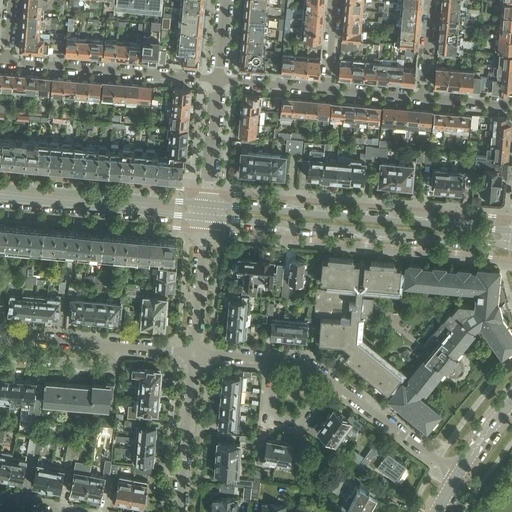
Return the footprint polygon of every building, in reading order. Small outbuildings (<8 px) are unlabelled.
[(24,11),(44,12),(45,7),(52,7),(53,3),(25,0),(24,5),(23,6),(23,9),(24,10),(24,11)] [(114,0),(114,8),(114,10),(130,11),(130,0),(114,0)] [(130,0),(130,11),(145,13),(146,0),(130,0)] [(146,0),(145,13),(162,14),(163,0),(146,0)] [(304,0),(304,8),(325,10),(325,0),(304,0)] [(345,0),(345,8),(366,10),(367,0),(366,0),(345,0)] [(502,14),(511,14),(511,1),(500,1),(499,6),(502,6),(502,14)] [(392,3),(391,6),(401,7),(400,13),(421,15),(422,5),(398,3),(392,2),(392,3)] [(245,15),(268,17),(269,6),(246,4),(246,5),(245,6),(245,9),(245,11),(245,15)] [(441,17),(462,18),(462,12),(466,12),(467,8),(442,6),(442,12),(441,12),(441,15),(441,16),(441,17)] [(180,18),(202,20),(203,16),(204,14),(204,12),(203,10),(203,9),(181,7),(180,18)] [(325,10),(304,8),(303,18),(324,20),(325,10)] [(366,10),(345,8),(344,18),(365,20),(366,10)] [(23,20),(51,22),(51,18),(44,18),(44,12),(24,11),(23,12),(23,15),(23,16),(23,20)] [(396,24),(420,26),(421,15),(400,13),(399,20),(397,20),(396,24)] [(501,26),(511,26),(511,14),(502,14),(499,13),(498,18),(501,18),(501,26)] [(244,22),(244,26),(267,28),(268,17),(245,15),(245,16),(244,17),(244,20),(244,22)] [(440,27),(465,29),(472,30),(472,26),(461,25),(462,18),(441,17),(441,18),(440,19),(440,21),(441,22),(440,27)] [(179,29),(201,31),(202,27),(203,25),(203,22),(202,20),(180,18),(179,29)] [(302,28),(323,30),(324,20),(303,18),(302,28)] [(343,28),(364,30),(365,20),(344,18),(343,28)] [(51,22),(23,20),(23,25),(22,26),(21,28),(22,30),(42,32),(43,27),(50,27),(51,22)] [(142,60),(142,61),(150,62),(155,63),(159,63),(159,62),(161,50),(159,50),(161,22),(152,21),(151,36),(144,35),(142,60)] [(420,26),(396,24),(396,28),(399,28),(398,35),(419,36),(420,26)] [(243,37),(266,39),(267,28),(244,26),(244,27),(243,28),(242,31),(243,33),(243,37)] [(499,38),(511,39),(511,26),(501,26),(500,34),(497,33),(497,38),(499,38)] [(439,37),(439,38),(460,40),(461,34),(464,34),(465,29),(440,27),(440,33),(439,34),(439,36),(439,37)] [(323,30),(302,28),(301,39),(322,40),(323,30)] [(364,30),(343,28),(342,39),(363,40),(364,30)] [(179,29),(178,40),(200,41),(201,38),(202,36),(202,33),(201,31),(179,29)] [(21,40),(49,43),(55,43),(55,39),(42,38),(42,32),(22,30),(22,31),(21,32),(21,34),(22,36),(21,40)] [(419,36),(398,35),(398,41),(395,41),(394,45),(418,47),(419,36)] [(77,54),(79,37),(67,36),(67,44),(66,53),(66,54),(70,54),(72,55),(75,55),(77,54)] [(91,39),(79,37),(77,54),(82,55),(84,56),(87,56),(89,55),(91,39)] [(242,48),(265,50),(266,39),(243,37),(243,38),(242,39),(242,42),(242,44),(242,48)] [(460,40),(439,38),(439,39),(438,40),(438,43),(439,44),(438,49),(451,50),(456,50),(463,51),(463,47),(460,46),(460,40)] [(511,39),(499,38),(499,46),(496,45),(495,50),(511,51),(511,39)] [(91,39),(89,55),(95,56),(96,57),(99,57),(101,57),(102,57),(103,40),(91,39)] [(116,58),(117,40),(105,39),(104,57),(105,57),(106,58),(109,58),(111,57),(116,58)] [(49,43),(21,40),(21,41),(20,42),(20,44),(21,46),(20,50),(49,53),(49,43)] [(117,40),(116,58),(118,59),(121,59),(123,59),(128,59),(130,41),(117,40)] [(183,51),(199,53),(200,53),(200,49),(201,47),(201,44),(200,42),(200,41),(178,40),(177,51),(183,51)] [(130,41),(128,59),(130,60),(133,60),(135,60),(140,60),(141,42),(130,41)] [(341,50),(354,51),(355,42),(342,41),(341,50)] [(241,55),(241,59),(264,61),(265,50),(242,48),(241,50),(241,53),(241,55)] [(199,53),(183,51),(182,65),(198,66),(198,65),(200,64),(200,60),(198,59),(199,53)] [(484,64),(494,65),(511,66),(511,53),(499,52),(498,61),(485,60),(484,64)] [(281,73),(294,74),(296,54),(283,53),(281,73)] [(377,81),(379,59),(379,54),(374,53),(374,62),(366,61),(364,80),(365,80),(366,81),(370,81),(371,81),(377,81)] [(296,54),(294,74),(306,76),(308,55),(296,54)] [(308,55),(306,76),(319,77),(321,57),(308,55)] [(264,61),(241,59),(240,59),(239,68),(241,70),(264,72),(265,61),(264,61)] [(351,79),(353,60),(341,59),(339,78),(340,78),(341,79),(345,79),(346,78),(351,79)] [(391,64),(391,60),(379,59),(377,81),(382,82),(383,82),(387,83),(388,82),(389,82),(391,64)] [(391,59),(391,60),(391,64),(389,82),(395,82),(396,83),(399,84),(400,83),(402,83),(404,65),(397,65),(397,60),(391,59)] [(366,61),(353,60),(351,79),(357,79),(358,80),(362,80),(363,80),(364,80),(366,61)] [(461,69),(460,88),(465,89),(467,90),(469,90),(471,89),(474,89),(474,90),(480,91),(481,77),(473,76),(474,70),(466,70),(466,65),(462,64),(461,69)] [(404,65),(402,83),(408,83),(409,85),(412,85),(413,84),(415,84),(416,66),(404,65)] [(488,78),(493,78),(497,78),(511,79),(511,66),(494,65),(494,73),(489,72),(488,78)] [(447,87),(449,68),(436,67),(434,86),(439,87),(439,86),(440,86),(442,88),(444,88),(446,87),(447,87)] [(461,69),(449,68),(447,87),(452,87),(454,89),(457,89),(459,88),(460,88),(461,69)] [(1,91),(13,92),(14,74),(2,73),(1,91)] [(13,92),(25,93),(26,75),(14,74),(13,92)] [(25,93),(37,94),(39,76),(26,75),(25,93)] [(39,76),(37,94),(49,95),(51,77),(39,76)] [(51,96),(63,97),(65,79),(64,79),(63,78),(60,78),(58,79),(53,78),(51,96)] [(65,79),(63,97),(76,98),(77,80),(72,80),(70,79),(67,78),(66,79),(65,79)] [(511,79),(497,78),(493,78),(492,92),(511,94),(511,93),(511,79)] [(76,98),(87,99),(89,81),(88,81),(87,80),(84,80),(82,81),(77,80),(76,98)] [(89,81),(87,99),(99,100),(100,82),(96,82),(94,81),(92,80),(90,81),(89,81)] [(102,100),(114,101),(115,83),(103,81),(102,100)] [(115,83),(114,101),(126,102),(127,84),(115,83)] [(139,85),(127,84),(126,102),(138,103),(139,85)] [(139,85),(138,103),(150,104),(151,86),(139,85)] [(172,100),(190,102),(191,89),(173,88),(172,100)] [(242,109),(261,111),(262,96),(245,94),(245,98),(244,98),(244,101),(242,101),(240,103),(240,107),(242,109)] [(281,115),(293,116),(295,99),(282,98),(281,115)] [(293,116),(305,117),(306,100),(295,99),(293,116)] [(171,113),(189,115),(190,102),(172,100),(171,108),(168,108),(167,113),(171,113)] [(305,117),(317,118),(319,101),(306,100),(305,117)] [(319,101),(317,118),(324,119),(323,124),(329,124),(330,102),(319,101)] [(343,120),(345,104),(343,103),(342,103),(339,103),(338,103),(332,102),(331,121),(335,122),(336,120),(343,120)] [(156,103),(152,103),(151,111),(163,112),(163,108),(155,107),(156,103)] [(345,104),(343,120),(351,121),(351,123),(355,124),(357,104),(351,104),(350,103),(347,103),(346,104),(345,104)] [(368,123),(369,106),(368,106),(366,105),(364,105),(362,105),(357,104),(355,124),(360,124),(360,122),(368,123)] [(369,106),(368,123),(375,123),(375,125),(380,126),(381,107),(375,106),(374,106),(372,105),(370,106),(369,106)] [(382,126),(394,127),(396,107),(383,106),(382,126)] [(396,107),(394,127),(406,128),(408,108),(396,107)] [(420,110),(408,108),(406,128),(406,137),(410,138),(411,129),(418,129),(420,110)] [(241,121),(260,123),(261,111),(242,109),(241,121)] [(420,110),(418,129),(431,130),(432,111),(420,110)] [(433,129),(445,130),(446,113),(444,113),(442,112),(440,112),(434,112),(433,129)] [(171,113),(170,125),(188,127),(189,115),(171,113)] [(445,130),(457,131),(458,114),(446,113),(445,130)] [(458,114),(457,131),(468,132),(470,115),(464,114),(462,113),(460,114),(458,114)] [(478,128),(480,115),(474,114),(472,127),(478,128)] [(492,130),(511,132),(511,120),(510,117),(493,116),(492,130)] [(260,123),(241,121),(239,123),(238,127),(240,130),(239,134),(247,134),(246,141),(257,142),(258,136),(260,123)] [(136,125),(127,124),(127,132),(135,133),(136,125)] [(170,140),(187,142),(187,136),(188,135),(189,132),(188,131),(188,129),(168,128),(167,135),(171,135),(170,140)] [(488,134),(487,142),(509,144),(511,132),(492,130),(492,134),(488,134)] [(4,138),(1,161),(2,161),(2,162),(8,163),(8,162),(13,162),(15,139),(4,138)] [(286,150),(287,150),(286,153),(292,153),(292,152),(302,153),(303,140),(287,138),(286,150)] [(15,139),(13,162),(14,162),(14,163),(20,164),(20,163),(25,163),(27,140),(15,139)] [(39,141),(27,140),(25,163),(26,163),(26,164),(32,165),(32,164),(37,164),(39,141)] [(49,165),(51,143),(46,143),(47,140),(39,140),(39,141),(37,164),(38,164),(38,165),(44,166),(44,165),(49,165)] [(174,153),(184,154),(186,154),(186,153),(186,148),(187,147),(188,144),(187,143),(187,142),(170,140),(169,140),(168,147),(170,147),(169,152),(174,153)] [(51,141),(51,143),(49,165),(50,165),(50,166),(56,167),(56,166),(61,166),(63,144),(58,144),(59,141),(51,141)] [(63,144),(61,166),(62,166),(61,167),(68,168),(68,167),(73,167),(75,145),(70,145),(70,142),(63,142),(63,144)] [(313,179),(322,180),(324,159),(324,157),(318,156),(319,148),(319,143),(305,142),(304,153),(310,153),(308,178),(313,178),(313,179)] [(486,156),(489,156),(508,158),(509,144),(487,142),(486,156)] [(75,145),(73,167),(74,168),(73,169),(79,169),(80,168),(85,169),(87,146),(82,146),(82,144),(75,143),(75,145)] [(97,170),(99,147),(94,147),(94,145),(87,144),(87,146),(85,169),(86,169),(86,170),(92,170),(92,169),(97,170)] [(99,145),(99,147),(97,170),(98,170),(98,171),(103,171),(104,170),(109,171),(111,148),(106,148),(106,146),(99,145)] [(351,159),(351,161),(350,183),(358,183),(358,182),(364,183),(366,158),(372,158),(373,146),(367,145),(366,153),(361,153),(361,160),(351,159)] [(111,146),(111,148),(109,171),(110,171),(109,172),(115,172),(115,171),(120,172),(122,150),(118,149),(118,147),(111,146)] [(123,147),(122,150),(120,172),(121,172),(121,173),(127,173),(127,172),(133,173),(135,151),(130,150),(130,148),(123,147)] [(135,151),(133,173),(134,173),(133,174),(139,174),(140,173),(145,174),(147,152),(142,151),(142,149),(135,148),(135,151)] [(147,149),(147,152),(145,174),(145,175),(151,176),(151,175),(157,175),(158,156),(158,153),(154,152),(154,150),(147,149)] [(416,161),(424,162),(425,150),(417,150),(416,161)] [(425,150),(424,162),(424,163),(431,163),(431,155),(435,156),(436,151),(425,150)] [(240,174),(255,176),(256,153),(242,151),(241,164),(240,164),(240,167),(241,168),(240,174)] [(158,156),(157,175),(157,176),(163,177),(163,176),(168,176),(169,161),(173,161),(174,153),(169,152),(169,156),(158,156)] [(169,161),(168,176),(171,176),(171,177),(180,178),(180,177),(182,177),(183,176),(183,177),(183,175),(182,174),(184,154),(174,153),(173,161),(169,161)] [(272,154),(256,153),(255,176),(270,177),(272,154)] [(272,154),(270,177),(284,178),(285,171),(286,171),(286,168),(285,168),(286,155),(272,154)] [(467,172),(475,173),(477,155),(469,155),(467,172)] [(489,156),(486,156),(477,155),(476,164),(485,165),(484,180),(482,180),(481,193),(480,196),(486,196),(496,197),(496,193),(500,193),(501,185),(502,170),(499,169),(499,164),(489,163),(489,156)] [(324,159),(322,180),(327,181),(327,182),(336,183),(338,160),(324,159)] [(351,161),(338,160),(336,183),(344,183),(344,182),(350,183),(351,161)] [(387,187),(396,188),(397,164),(381,163),(381,168),(378,167),(377,178),(380,179),(380,185),(386,185),(387,187)] [(397,164),(396,188),(403,189),(405,187),(411,188),(413,166),(397,164)] [(440,192),(447,193),(449,170),(433,169),(432,185),(434,185),(434,190),(440,190),(440,192)] [(449,170),(447,193),(455,193),(455,192),(461,192),(461,187),(464,188),(465,172),(449,170)] [(6,249),(18,250),(20,227),(14,226),(14,225),(8,225),(8,226),(6,249)] [(20,227),(18,250),(30,251),(32,228),(26,227),(26,226),(20,226),(20,227)] [(32,228),(30,251),(42,252),(44,229),(38,229),(38,227),(32,227),(32,228)] [(42,252),(54,253),(56,230),(50,230),(50,229),(44,228),(44,229),(42,252)] [(54,253),(66,254),(68,231),(62,231),(62,230),(56,229),(56,230),(54,253)] [(68,231),(66,254),(78,255),(80,232),(74,232),(74,231),(68,230),(68,231)] [(80,232),(78,255),(90,256),(92,233),(86,233),(86,232),(80,231),(80,232)] [(92,233),(90,256),(101,257),(103,234),(98,234),(98,233),(92,232),(92,233)] [(103,234),(101,257),(114,258),(115,235),(110,235),(110,234),(104,233),(104,234),(103,234)] [(114,258),(125,259),(127,236),(122,236),(122,235),(116,234),(116,235),(115,235),(114,258)] [(128,236),(127,236),(125,259),(137,260),(139,237),(134,237),(134,236),(128,235),(128,236)] [(140,238),(139,237),(137,260),(149,261),(150,257),(151,239),(146,238),(146,237),(140,236),(140,238)] [(159,263),(163,263),(164,255),(162,255),(164,240),(158,239),(158,238),(152,238),(152,239),(151,239),(150,257),(159,258),(159,263)] [(163,263),(174,264),(176,241),(177,242),(177,241),(175,241),(175,239),(169,239),(169,240),(164,240),(162,255),(164,255),(163,263)] [(260,260),(258,282),(266,283),(272,284),(274,261),(270,261),(270,258),(269,258),(267,257),(263,256),(262,258),(260,257),(260,260)] [(500,316),(502,316),(500,311),(499,312),(498,308),(499,307),(498,303),(497,303),(497,302),(499,270),(493,269),(492,266),(486,266),(485,269),(478,268),(478,272),(470,271),(470,269),(458,268),(458,270),(445,269),(445,267),(434,266),(434,268),(421,267),(421,265),(409,264),(409,266),(407,266),(406,271),(401,271),(401,266),(395,266),(395,263),(384,262),(383,262),(371,261),(371,264),(366,263),(365,263),(363,276),(359,276),(360,263),(358,263),(353,262),(353,259),(342,258),(342,259),(341,259),(341,258),(330,257),(329,260),(324,260),(323,260),(322,272),(321,282),(327,282),(357,285),(357,289),(356,289),(356,290),(356,295),(317,287),(317,286),(314,318),(315,316),(321,317),(320,328),(319,342),(320,342),(342,344),(343,344),(346,347),(350,350),(344,357),(345,357),(345,358),(355,366),(355,365),(356,366),(366,375),(366,374),(367,375),(366,375),(376,383),(377,383),(377,384),(387,392),(388,392),(390,390),(394,393),(389,399),(427,430),(431,425),(434,426),(438,421),(436,418),(440,413),(418,395),(422,391),(424,393),(425,393),(439,375),(441,377),(447,371),(450,374),(452,375),(455,376),(458,375),(461,373),(464,370),(464,368),(464,365),(463,362),(461,360),(458,357),(463,351),(461,349),(475,331),(474,331),(473,330),(480,325),(502,356),(507,352),(510,354),(511,352),(511,332),(501,317),(500,316)] [(245,275),(244,295),(250,295),(256,296),(258,282),(260,260),(257,260),(239,258),(239,260),(236,260),(234,262),(233,265),(235,268),(238,268),(238,275),(245,275)] [(289,282),(290,282),(303,283),(303,281),(305,281),(305,276),(303,276),(305,260),(291,259),(289,277),(289,282)] [(157,275),(175,276),(175,275),(176,274),(177,271),(175,270),(176,265),(177,265),(177,264),(174,264),(163,263),(159,263),(159,267),(158,268),(157,275)] [(34,276),(34,267),(27,267),(27,281),(42,282),(43,276),(34,276)] [(175,276),(157,275),(155,274),(154,287),(174,289),(174,283),(175,282),(176,279),(175,278),(175,276)] [(290,282),(289,282),(289,277),(283,277),(281,298),(289,299),(290,282)] [(13,315),(21,315),(23,295),(10,294),(8,314),(9,314),(13,314),(13,315)] [(23,295),(21,315),(29,316),(29,315),(33,316),(34,316),(36,296),(23,295)] [(48,297),(46,318),(54,318),(54,317),(58,318),(58,319),(60,295),(57,295),(57,298),(48,297)] [(229,311),(248,313),(250,295),(244,295),(242,295),(242,300),(230,299),(230,304),(228,305),(228,309),(229,310),(229,311)] [(38,317),(46,318),(48,297),(36,296),(34,316),(38,316),(38,317)] [(143,311),(167,313),(168,304),(167,304),(167,298),(161,298),(161,297),(151,296),(151,297),(145,296),(143,311)] [(109,302),(107,322),(108,322),(109,323),(112,323),(114,323),(120,323),(120,315),(121,315),(121,311),(121,309),(126,310),(127,298),(122,298),(122,303),(109,302)] [(83,320),(85,300),(71,299),(70,319),(75,319),(77,320),(80,320),(81,320),(83,320)] [(97,301),(85,300),(83,320),(95,321),(97,301)] [(95,321),(107,322),(109,302),(97,301),(95,321)] [(126,310),(124,322),(132,323),(133,310),(126,310)] [(296,321),(295,339),(295,340),(296,341),(300,341),(301,340),(307,340),(309,321),(312,321),(312,317),(312,311),(308,310),(307,317),(305,317),(304,321),(296,321)] [(167,313),(143,311),(142,326),(165,328),(165,323),(166,323),(167,313)] [(228,323),(247,325),(248,313),(229,311),(229,316),(227,317),(227,321),(228,322),(228,323)] [(284,319),(282,338),(287,339),(289,340),(293,340),(294,339),(295,339),(296,321),(289,320),(289,316),(285,315),(285,319),(284,319)] [(282,338),(284,319),(272,318),(270,337),(276,338),(276,339),(281,339),(282,338)] [(247,325),(228,323),(227,328),(226,329),(226,334),(227,335),(227,336),(246,337),(247,325)] [(136,382),(160,384),(161,382),(161,378),(161,376),(161,372),(160,370),(133,368),(133,375),(137,375),(136,382)] [(222,388),(242,390),(243,375),(235,374),(235,376),(223,375),(223,377),(222,378),(222,382),(223,383),(222,388)] [(0,378),(0,400),(10,402),(12,380),(7,380),(6,378),(2,378),(0,378)] [(93,386),(46,382),(46,381),(45,381),(45,384),(46,384),(44,402),(108,408),(109,399),(112,400),(114,381),(107,381),(107,380),(98,379),(98,380),(94,379),(93,386)] [(16,380),(12,380),(10,402),(22,403),(24,381),(22,380),(18,380),(16,380)] [(24,381),(22,403),(34,404),(36,382),(32,382),(30,381),(26,380),(24,381)] [(136,382),(135,397),(159,399),(159,396),(160,396),(161,388),(160,388),(160,384),(136,382)] [(221,395),(221,401),(241,403),(242,390),(222,388),(222,389),(221,390),(220,394),(221,395)] [(159,399),(135,397),(134,411),(156,413),(157,412),(158,407),(159,406),(159,402),(159,400),(159,399)] [(220,408),(220,413),(240,415),(241,403),(221,401),(220,402),(219,407),(220,408)] [(326,420),(344,434),(350,426),(352,428),(355,425),(359,427),(362,423),(351,414),(347,418),(346,418),(346,417),(339,412),(338,412),(334,409),(331,413),(329,414),(326,417),(326,419),(326,420)] [(231,433),(241,434),(242,434),(242,432),(246,433),(246,429),(242,429),(242,427),(239,427),(240,415),(220,413),(220,414),(219,415),(218,419),(219,420),(219,426),(231,427),(231,433)] [(135,426),(134,437),(155,439),(156,438),(157,437),(157,433),(156,432),(156,427),(136,425),(136,420),(129,419),(125,419),(125,425),(135,426)] [(344,434),(326,420),(325,420),(323,421),(321,425),(321,427),(318,431),(322,434),(322,435),(330,440),(336,444),(344,434)] [(28,451),(34,452),(37,437),(31,435),(28,451)] [(37,437),(34,452),(34,453),(34,452),(40,454),(43,438),(37,437)] [(134,437),(133,449),(154,451),(154,450),(156,449),(156,445),(155,444),(155,439),(134,437)] [(276,463),(280,441),(267,438),(266,444),(267,444),(266,448),(265,448),(265,451),(265,454),(259,452),(257,463),(264,464),(264,460),(276,463)] [(280,441),(276,463),(288,465),(288,468),(294,470),(296,459),(290,458),(291,456),(292,456),(292,453),(291,453),(292,449),(293,449),(294,443),(280,441)] [(215,458),(239,460),(240,444),(218,442),(218,449),(216,450),(215,458)] [(382,446),(376,442),(357,467),(363,472),(367,466),(374,471),(377,466),(383,470),(382,471),(388,476),(389,474),(397,480),(407,467),(405,466),(406,464),(388,451),(383,457),(377,452),(382,446)] [(66,458),(72,459),(75,444),(69,443),(66,458)] [(75,444),(72,459),(78,460),(81,445),(75,444)] [(348,454),(339,447),(336,452),(345,459),(348,454)] [(154,451),(133,449),(132,461),(153,463),(153,462),(155,461),(155,457),(154,456),(154,451)] [(354,449),(348,457),(358,465),(364,457),(354,449)] [(1,480),(8,481),(13,457),(12,457),(13,454),(0,451),(0,453),(0,478),(0,479),(1,480)] [(13,457),(8,481),(15,483),(17,482),(22,483),(26,460),(13,457)] [(239,460),(215,458),(215,464),(217,466),(216,473),(238,475),(239,460)] [(110,473),(112,464),(112,461),(106,460),(104,473),(110,473)] [(40,488),(47,489),(51,465),(38,463),(34,485),(39,486),(40,488)] [(112,464),(110,473),(109,476),(116,477),(118,464),(112,464)] [(51,465),(47,489),(53,490),(55,489),(60,490),(64,468),(51,465)] [(79,495),(85,496),(90,474),(81,472),(82,469),(81,467),(76,466),(71,492),(78,493),(79,495)] [(90,474),(85,496),(92,497),(94,496),(101,497),(105,476),(90,474)] [(347,510),(349,511),(369,511),(377,498),(376,497),(372,495),(374,492),(360,485),(359,487),(357,486),(357,487),(356,486),(351,496),(340,490),(344,481),(329,474),(322,486),(347,498),(346,500),(351,503),(347,510)] [(122,503),(129,504),(134,478),(119,476),(116,491),(115,491),(114,500),(121,502),(122,503)] [(134,478),(129,504),(135,505),(137,505),(144,506),(146,497),(145,497),(148,481),(134,478)] [(252,495),(257,496),(260,479),(255,478),(252,495)] [(222,491),(234,492),(235,485),(221,484),(220,491),(222,491)] [(252,486),(245,486),(244,500),(251,500),(252,486)] [(213,502),(211,502),(210,510),(212,510),(212,511),(237,511),(238,498),(222,497),(221,497),(220,497),(220,500),(213,499),(213,502)]
